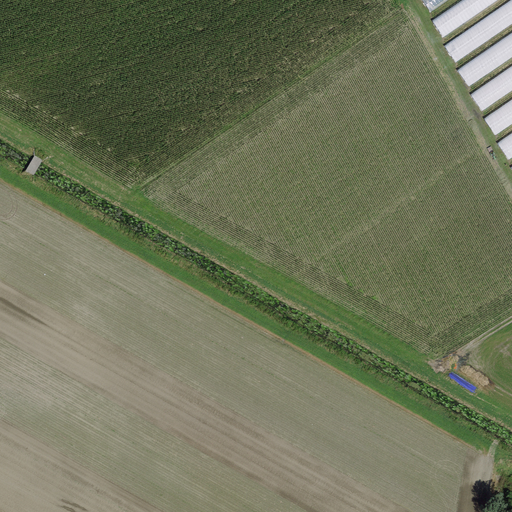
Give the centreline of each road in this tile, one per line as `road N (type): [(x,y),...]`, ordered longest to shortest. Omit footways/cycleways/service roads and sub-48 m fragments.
road 1 (track): [(0,170),(511,460)]
road 2 (track): [(24,184),(43,147),(511,418)]
